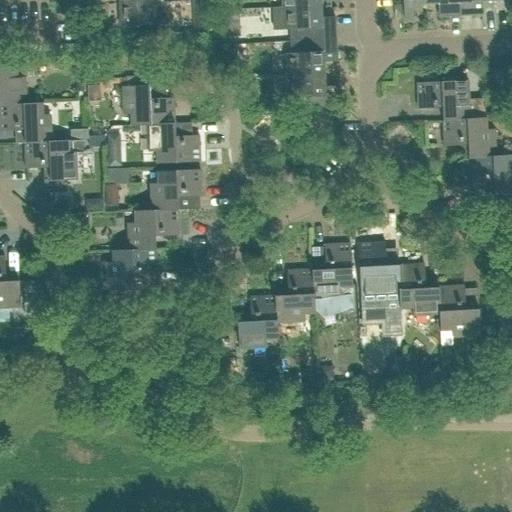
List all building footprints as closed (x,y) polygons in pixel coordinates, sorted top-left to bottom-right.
[(193,30),(211,29),(209,0),(208,0),(191,1),(193,30)] [(220,0),(221,11),(239,9),(238,0),(220,0)] [(424,2),(424,0),(401,0),(402,4),(403,4),(404,17),(413,17),(412,3),(424,2)] [(424,0),(424,2),(437,2),(437,16),(459,15),(458,0),(424,0)] [(458,0),(459,15),(481,14),(480,0),(458,0)] [(156,3),(119,5),(120,27),(168,25),(167,2),(156,2),(156,3)] [(319,6),(283,8),(283,7),(272,7),(273,30),(309,29),(310,41),(336,39),(335,18),(320,19),(319,6)] [(336,39),(310,41),(310,52),(285,54),(286,77),(323,75),(322,63),(337,63),(336,39)] [(0,105),(26,104),(25,78),(17,78),(16,66),(0,66),(0,105)] [(237,77),(247,77),(247,67),(237,67),(237,77)] [(323,75),(286,77),(287,99),(323,97),(324,96),(339,95),(338,87),(323,87),(323,75)] [(126,76),(127,86),(143,86),(143,76),(126,76)] [(442,120),(486,119),(485,99),(469,100),(469,93),(461,93),(460,81),(416,83),(418,109),(441,108),(442,120)] [(184,84),(185,114),(202,114),(201,84),(184,84)] [(147,125),(174,124),(173,99),(150,99),(149,85),(122,86),(123,114),(131,114),(131,125),(147,125)] [(42,103),(26,104),(0,105),(0,131),(23,131),(24,142),(51,141),(50,115),(43,115),(42,103)] [(486,119),(442,120),(443,147),(466,146),(467,158),(496,156),(495,130),(487,130),(486,119)] [(174,124),(147,125),(148,151),(156,150),(156,163),(200,161),(199,135),(174,136),(174,124)] [(83,139),(51,141),(24,142),(25,169),(49,168),(50,181),(46,181),(47,191),(43,191),(43,193),(67,192),(67,180),(77,180),(75,152),(84,152),(83,139)] [(107,167),(121,167),(120,147),(107,148),(107,167)] [(511,155),(496,156),(467,158),(468,184),(492,183),(492,196),(511,195),(511,155)] [(151,210),(178,209),(177,196),(202,195),(201,169),(157,171),(157,182),(150,183),(151,210)] [(104,206),(117,206),(118,185),(105,185),(104,206)] [(38,218),(52,218),(51,197),(37,198),(38,218)] [(178,209),(151,210),(135,211),(135,222),(127,223),(128,250),(155,249),(155,236),(179,235),(178,209)] [(69,218),(69,236),(88,235),(88,217),(69,218)] [(399,292),(397,266),(385,266),(384,242),(358,244),(360,287),(372,287),(372,294),(399,292)] [(312,270),(314,298),(340,296),(339,288),(352,288),(349,244),(324,246),(324,247),(325,269),(312,270)] [(155,249),(128,250),(111,251),(112,262),(105,262),(106,291),(133,289),(132,276),(156,275),(155,249)] [(0,257),(0,308),(20,308),(19,281),(6,282),(5,257),(0,257)] [(439,314),(437,287),(424,288),(423,264),(397,266),(399,292),(400,309),(411,308),(412,316),(439,314)] [(314,313),(314,298),(312,270),(286,271),(288,296),(275,296),(277,323),(303,321),(303,314),(314,313)] [(476,288),(463,289),(463,285),(437,287),(439,314),(440,331),(451,331),(452,338),(480,336),(478,310),(476,288)] [(277,340),(277,323),(275,296),(249,298),(250,322),(236,322),(238,350),(267,348),(266,341),(277,340)] [(219,335),(229,334),(228,305),(218,306),(219,335)] [(405,372),(414,380),(422,371),(412,363),(405,372)] [(282,375),(283,389),(300,387),(299,373),(282,375)]
